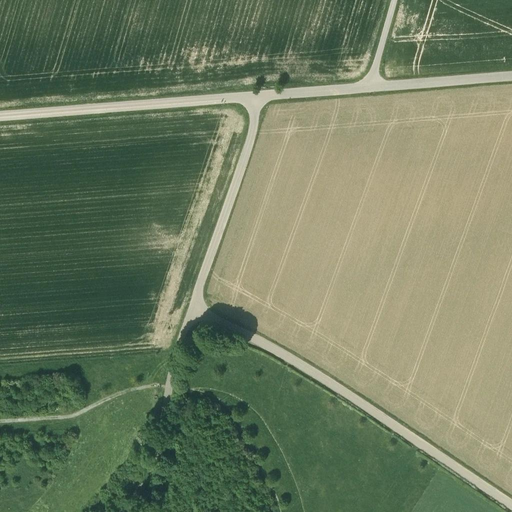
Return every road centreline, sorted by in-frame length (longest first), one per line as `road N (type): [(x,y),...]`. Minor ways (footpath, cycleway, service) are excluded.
road 1 (unclassified): [(0,116),(511,76)]
road 2 (track): [(511,506),(296,363),(191,309)]
road 3 (track): [(191,309),(248,145),(255,96)]
road 4 (track): [(122,511),(159,442),(168,387)]
